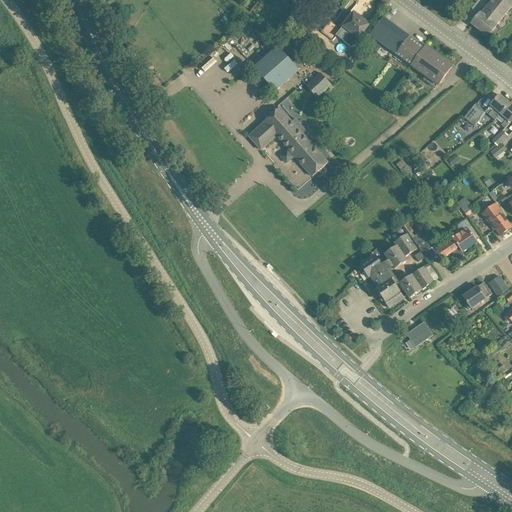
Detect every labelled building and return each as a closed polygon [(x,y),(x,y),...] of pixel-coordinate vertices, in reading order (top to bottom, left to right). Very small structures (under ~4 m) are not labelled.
[(511,0),(492,0),(481,13),(480,12),(471,24),(487,37),(511,6),(511,0)] [(352,48),(359,39),(370,25),(354,12),(343,26),(341,28),(330,20),(321,32),(332,40),(336,35),(352,48)] [(304,28),(308,22),(303,18),(298,24),(304,28)] [(383,18),(376,28),(370,36),(396,55),(409,37),(383,18)] [(278,27),(284,32),(289,25),(285,22),(281,23),(278,27)] [(293,37),(290,41),(298,47),(301,42),(293,37)] [(411,66),(424,48),(417,43),(409,37),(396,55),(404,61),(411,66)] [(377,53),(381,46),(374,41),(369,47),(377,53)] [(411,66),(437,85),(438,86),(453,65),(426,45),(424,48),(411,66)] [(276,91),(299,71),(278,47),(255,68),(276,91)] [(331,84),(321,73),(307,85),(317,97),(331,84)] [(485,112),(489,115),(495,120),(500,114),(500,115),(510,104),(499,95),(485,112)] [(482,109),(476,104),(464,118),(470,123),(482,109)] [(501,125),(506,129),(511,121),(511,105),(510,104),(500,115),(506,119),(501,125)] [(264,122),(265,123),(249,137),(261,150),(277,136),(289,150),(282,157),(287,163),(295,156),(313,177),(328,163),(313,146),(316,143),(295,119),(292,122),(279,108),(264,122)] [(498,145),(508,135),(503,130),(493,140),(498,145)] [(502,143),(491,153),(495,158),(506,148),(502,143)] [(452,166),(460,160),(456,154),(448,161),(452,166)] [(407,165),(402,160),(397,165),(402,170),(407,165)] [(412,171),(407,165),(402,170),(407,176),(412,171)] [(311,178),(305,184),(296,174),(290,179),(307,197),(319,186),(311,178)] [(487,176),(482,180),(488,188),(493,184),(487,176)] [(423,187),(418,182),(414,186),(418,191),(423,187)] [(495,200),(498,205),(507,200),(510,204),(511,208),(511,194),(506,199),(504,195),(498,199),(492,191),(489,194),(495,201),(495,200)] [(503,214),(496,204),(483,213),(494,230),(496,229),(501,236),(511,228),(502,215),(503,214)] [(471,207),(463,212),(467,217),(475,212),(471,207)] [(448,244),(437,252),(442,259),(452,252),(455,257),(456,258),(458,258),(459,259),(459,258),(460,258),(461,258),(462,257),(462,256),(463,256),(463,255),(463,254),(463,253),(463,252),(477,242),(474,237),(478,235),(468,221),(461,226),(464,231),(447,243),(448,244)] [(404,225),(409,233),(413,230),(407,223),(404,225)] [(422,231),(412,237),(422,252),(423,254),(433,247),(422,231)] [(405,257),(417,249),(407,234),(394,242),(397,246),(397,245),(405,257)] [(422,290),(412,275),(400,283),(390,269),(393,267),(395,269),(407,260),(405,257),(397,245),(397,246),(385,254),(380,246),(373,252),(375,255),(360,265),(369,278),(370,277),(378,289),(377,290),(389,308),(404,298),(404,297),(407,295),(409,299),(422,290)] [(423,254),(422,252),(415,256),(419,262),(426,258),(423,254)] [(422,290),(434,282),(424,267),(412,275),(422,290)] [(498,297),(500,295),(509,290),(500,277),(490,284),(498,297)] [(463,297),(466,301),(467,303),(465,304),(469,309),(470,308),(471,309),(485,299),(485,298),(492,294),(484,283),(478,287),(463,297)] [(505,298),(508,302),(502,308),(506,313),(505,314),(511,321),(511,293),(505,298)] [(416,328),(428,344),(441,335),(430,319),(416,328)] [(504,337),(485,354),(491,362),(493,363),(497,359),(500,363),(504,360),(499,354),(505,349),(504,349),(510,344),(504,337)] [(507,390),(500,381),(494,387),(501,395),(507,390)]
